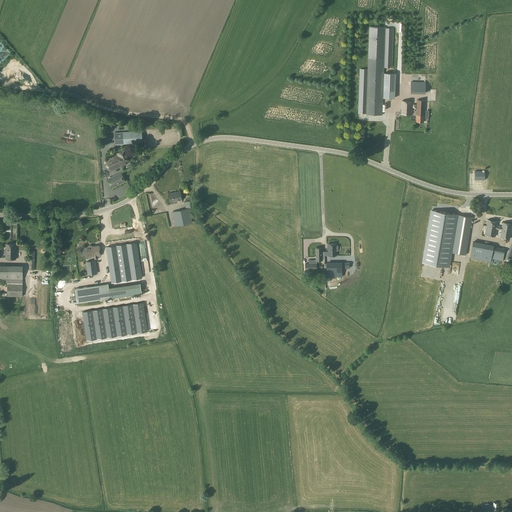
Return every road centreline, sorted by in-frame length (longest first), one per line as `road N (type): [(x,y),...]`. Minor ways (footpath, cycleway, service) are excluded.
road 1 (unclassified): [(511,194),(442,191),(346,153),(228,137),(191,145),(114,207),(0,214)]
road 2 (unknown): [(191,145),(178,122),(44,91)]
